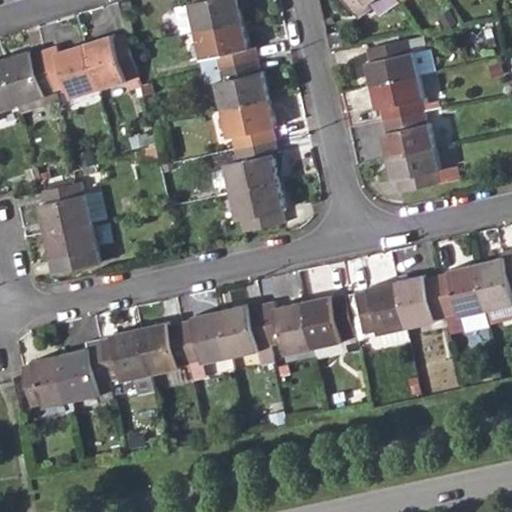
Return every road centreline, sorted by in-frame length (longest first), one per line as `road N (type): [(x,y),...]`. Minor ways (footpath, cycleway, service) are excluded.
road 1 (residential): [(0,291),(21,308),(50,307),(358,243)]
road 2 (residential): [(358,243),(302,0)]
road 3 (residential): [(358,243),(511,208)]
road 4 (residential): [(511,482),(378,511)]
